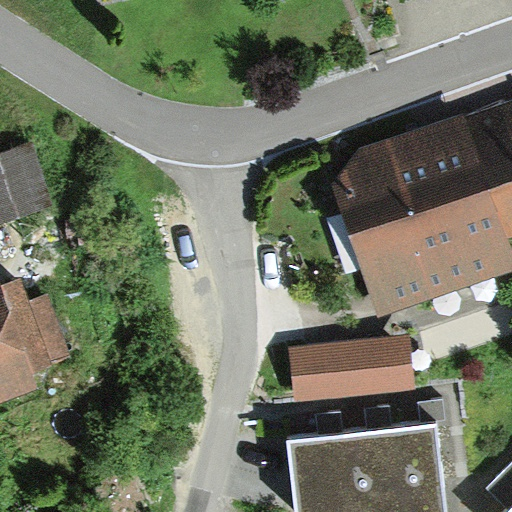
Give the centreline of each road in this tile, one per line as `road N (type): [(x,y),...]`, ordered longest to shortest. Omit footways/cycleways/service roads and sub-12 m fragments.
road 1 (residential): [(208,135),(239,322),(224,431),(196,511)]
road 2 (residential): [(511,45),(312,114),(208,135)]
road 3 (residential): [(208,135),(127,114),(0,37)]
